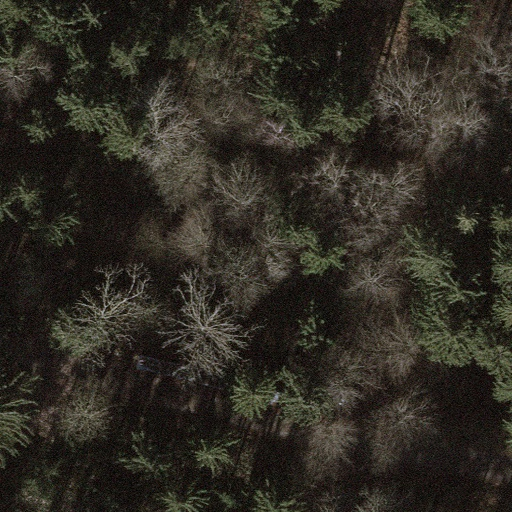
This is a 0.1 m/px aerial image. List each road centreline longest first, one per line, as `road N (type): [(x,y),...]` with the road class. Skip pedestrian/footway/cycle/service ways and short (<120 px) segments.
road 1 (track): [(0,320),(511,461)]
road 2 (motorway): [(511,242),(0,323)]
